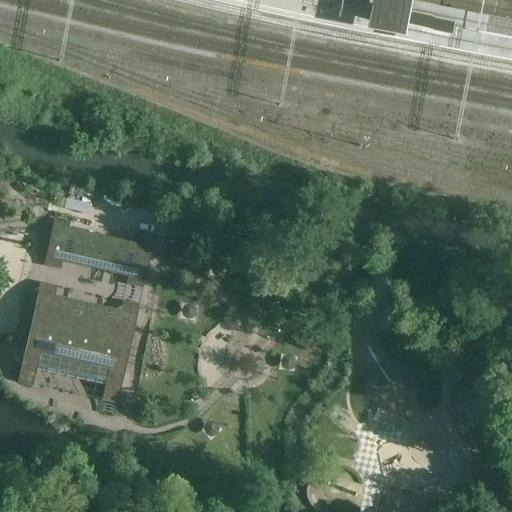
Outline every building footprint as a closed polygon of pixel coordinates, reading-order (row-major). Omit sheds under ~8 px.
[(401,40),(408,0),(374,0),(368,34),(401,40)] [(66,237),(67,233),(66,233),(53,230),(47,257),(61,260),(66,237)] [(125,254),(127,247),(74,235),(68,262),(121,274),(125,254)] [(142,279),(149,251),(136,249),(135,248),(129,276),(142,279)] [(134,318),(38,297),(26,352),(19,380),(33,382),(35,372),(104,387),(101,398),(115,401),(134,318)]
